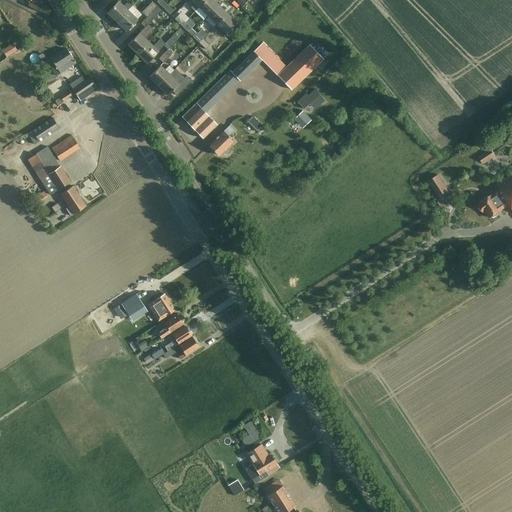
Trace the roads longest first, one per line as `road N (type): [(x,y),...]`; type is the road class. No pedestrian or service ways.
road 1 (tertiary): [(174,195),(323,429)]
road 2 (tertiary): [(72,28),(174,195)]
road 3 (unclassified): [(323,429),(288,333),(251,271)]
road 4 (residential): [(167,136),(77,0)]
road 5 (unclassified): [(251,271),(167,136)]
